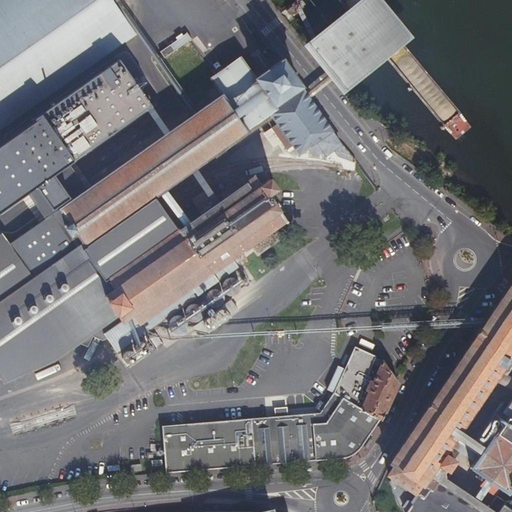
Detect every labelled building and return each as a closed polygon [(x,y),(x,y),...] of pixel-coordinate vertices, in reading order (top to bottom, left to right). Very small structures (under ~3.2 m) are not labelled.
[(5,0),(0,4),(0,126),(133,32),(112,2),(110,0),(5,0)] [(332,78),(347,97),(421,37),(390,0),(365,0),(307,47),(327,72),(332,78)] [(133,32),(0,126),(0,130),(135,34),(133,32)] [(193,39),(188,33),(162,52),(166,59),(193,39)] [(266,45),(261,39),(255,44),(259,50),(266,45)] [(271,55),(267,50),(256,58),(260,63),(271,55)] [(207,72),(219,89),(222,92),(226,90),(229,94),(225,97),(239,115),(256,103),(267,95),(250,73),(235,52),(207,72)] [(276,54),(250,73),(267,95),(270,99),(272,97),(296,80),(276,54)] [(37,123),(0,149),(0,216),(29,196),(47,222),(88,192),(70,167),(153,109),(120,62),(35,121),(37,123)] [(314,82),(303,90),(307,96),(319,88),(332,78),(327,72),(314,82)] [(272,113),(275,118),(290,139),(296,147),(305,141),(314,135),(327,125),(307,96),(303,90),(296,80),(272,97),(275,101),(267,107),(268,108),(272,113)] [(245,124),(239,115),(225,97),(88,192),(47,222),(11,247),(6,239),(0,243),(0,370),(9,384),(59,360),(80,347),(89,351),(95,341),(104,346),(116,338),(113,336),(131,322),(132,323),(141,316),(146,323),(244,252),(256,242),(264,254),(288,237),(279,225),(289,218),(272,194),(281,188),(275,178),(265,185),(252,168),(178,223),(167,209),(158,217),(149,205),(252,133),(249,129),(245,124)] [(245,124),(249,129),(272,113),(268,108),(245,124)] [(290,139),(275,118),(270,122),(285,143),(290,139)] [(325,144),(335,137),(327,125),(314,135),(319,143),(321,146),(325,144)] [(314,135),(305,141),(309,146),(315,147),(319,143),(314,135)] [(335,137),(325,144),(329,149),(331,148),(350,156),(341,146),(335,137)] [(325,168),(322,182),(329,184),(332,169),(325,168)] [(139,331),(141,329),(245,253),(244,252),(146,323),(141,316),(132,323),(131,322),(113,336),(116,338),(120,344),(123,343),(127,340),(136,334),(139,331)] [(235,267),(233,267),(230,267),(228,269),(226,271),(224,273),(224,276),(224,279),(225,281),(227,283),(230,285),(232,285),(235,285),(238,284),(240,282),(242,280),(242,277),(243,275),(242,272),(240,270),(238,268),(235,267)] [(218,279),(215,279),(213,280),(210,281),(208,283),(207,286),(207,288),(207,291),(208,294),(210,296),(213,297),(215,298),(218,297),(221,296),(223,295),(224,292),(225,290),(225,287),(225,284),(223,282),(221,280),(218,279)] [(449,453),(454,445),(478,407),(497,379),(503,370),(511,355),(511,282),(492,314),(485,324),(396,464),(399,465),(393,474),(406,506),(410,509),(409,511),(511,511),(511,403),(503,417),(493,411),(475,438),(486,445),(476,460),(472,466),(508,490),(510,486),(511,487),(511,502),(498,493),(488,507),(456,486),(454,484),(450,480),(449,478),(449,476),(459,460),(449,453)] [(197,297),(194,296),(191,297),(189,298),(187,300),(185,302),(185,305),(185,308),(187,310),(188,312),(191,314),(194,314),(196,314),(199,312),(201,311),(202,308),(203,305),(202,303),(201,300),(199,298),(197,297)] [(224,301),(221,301),(219,301),(217,303),(216,305),(215,307),(215,309),(216,312),(218,313),(220,314),(223,315),(225,314),(227,313),(228,311),(229,308),(229,306),(228,304),(226,302),(224,301)] [(178,310),(176,310),(173,310),(171,311),(169,313),(168,315),(168,318),(168,320),(169,323),(171,324),(173,325),(176,326),(178,325),(181,324),(183,322),(184,320),(184,318),(184,315),(182,313),(181,311),(178,310)] [(210,310),(207,310),(205,311),(203,312),(202,315),(201,317),(202,320),(203,322),(205,323),(207,324),(210,324),(212,323),(214,322),(215,319),(216,317),(215,315),(214,312),(212,311),(210,310)] [(448,316),(384,319),(385,324),(385,330),(442,327),(485,324),(492,314),(448,316)] [(139,331),(136,334),(133,336),(132,339),(133,341),(134,343),(136,345),(138,345),(140,346),(143,345),(145,343),(146,341),(147,339),(146,337),(145,335),(144,333),(142,332),(139,331)] [(128,340),(127,340),(123,343),(120,346),(120,349),(121,351),(123,353),(125,354),(128,354),(130,353),(132,351),(133,349),(134,347),(133,344),(132,342),(130,341),(128,340)] [(377,421),(379,421),(394,387),(380,364),(372,382),(369,381),(364,391),(367,392),(359,410),(359,411),(377,421)] [(255,418),(163,426),(168,472),(268,464),(346,457),(349,457),(352,455),(356,453),(358,450),(377,421),(359,411),(359,410),(334,395),(323,413),(255,418)]
